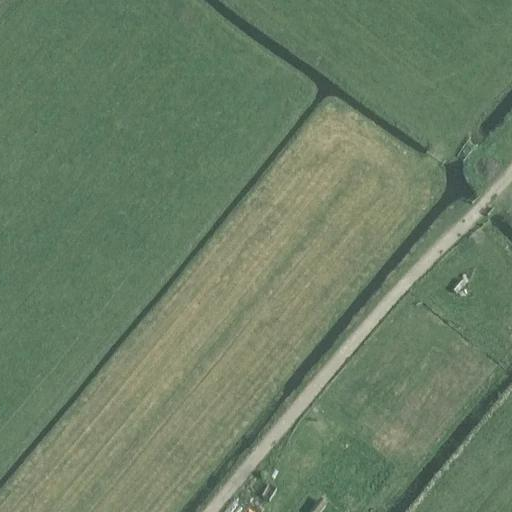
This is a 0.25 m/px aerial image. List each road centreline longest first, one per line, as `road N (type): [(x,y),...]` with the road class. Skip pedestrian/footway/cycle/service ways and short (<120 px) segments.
road 1 (track): [(511,174),(338,361),(212,511)]
road 2 (track): [(434,120),(456,141),(297,291)]
